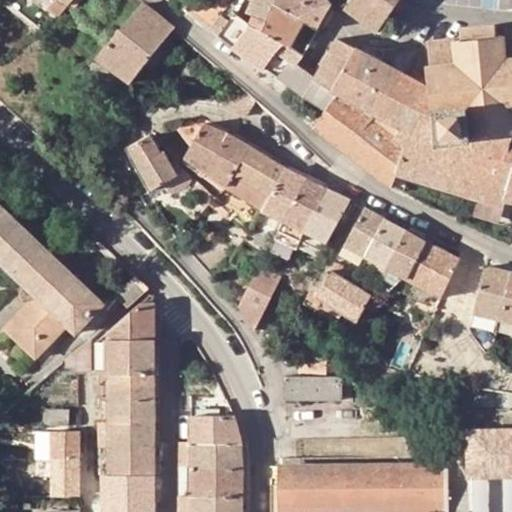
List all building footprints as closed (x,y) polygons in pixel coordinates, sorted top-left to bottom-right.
[(56,0),(50,8),(60,17),(71,4),(73,0),(56,0)] [(231,21),(236,12),(242,1),(240,0),(189,0),(183,8),(234,47),(244,33),(231,21)] [(276,0),(254,0),(255,1),(250,12),(255,14),(268,20),(275,3),(276,0)] [(276,0),(275,3),(318,27),(331,4),(328,0),(276,0)] [(390,13),(399,0),(349,0),(345,8),(378,32),(390,13)] [(402,0),(399,0),(390,13),(394,16),(405,1),(402,0)] [(252,23),(303,55),(319,28),(318,27),(275,3),(268,20),(255,14),(252,23)] [(131,84),(174,29),(143,4),(97,58),(101,62),(131,84)] [(236,12),(231,21),(244,33),(245,34),(251,46),(248,56),(258,64),(271,43),(252,23),(236,12)] [(72,23),(81,30),(88,22),(78,15),(72,23)] [(271,43),(258,64),(264,68),(265,66),(281,76),(293,59),(298,63),(301,58),(303,55),(252,23),(271,43)] [(508,134),(511,133),(511,33),(498,35),(496,25),(461,28),(462,38),(429,42),(432,67),(429,67),(429,79),(430,88),(436,142),(471,137),(473,150),(509,146),(508,134)] [(244,33),(234,47),(248,56),(251,46),(245,34),(244,33)] [(319,72),(305,61),(302,66),(298,63),(293,59),(281,76),(305,95),(327,109),(315,128),(392,188),(395,182),(399,173),(397,172),(408,140),(430,88),(429,79),(416,71),(412,78),(356,48),(338,38),(319,72)] [(239,84),(224,104),(245,116),(257,99),(239,84)] [(511,200),(511,133),(508,134),(509,146),(473,150),(471,137),(436,142),(430,88),(408,140),(397,172),(399,173),(408,176),(479,198),(505,206),(507,200),(511,200)] [(183,134),(187,156),(207,171),(227,134),(205,125),(202,129),(190,121),(183,134)] [(177,191),(178,191),(191,183),(192,183),(193,181),(194,180),(194,179),(193,177),(182,167),(177,162),(173,164),(166,150),(163,151),(153,134),(129,147),(152,190),(167,182),(168,185),(169,186),(170,187),(171,188),(173,190),(175,190),(177,191)] [(213,174),(227,184),(233,174),(248,148),(227,134),(207,171),(213,174)] [(270,197),(285,170),(248,148),(233,174),(270,197)] [(285,170),(270,197),(264,208),(286,219),(306,180),(285,170)] [(399,173),(395,182),(404,186),(408,176),(399,173)] [(209,179),(223,189),(227,184),(213,174),(209,179)] [(227,184),(264,208),(270,197),(233,174),(227,184)] [(276,238),(296,247),(306,228),(326,189),(306,180),(286,219),(276,238)] [(202,195),(211,203),(216,197),(206,189),(202,195)] [(328,240),(350,200),(326,189),(306,228),(328,240)] [(479,198),(474,214),(511,226),(511,208),(505,206),(479,198)] [(230,214),(230,213),(215,200),(211,205),(227,218),(230,214)] [(0,259),(37,295),(5,328),(37,358),(68,325),(77,333),(105,305),(0,204),(0,259)] [(367,254),(385,220),(365,209),(347,243),(367,254)] [(191,216),(195,220),(200,215),(196,210),(191,216)] [(388,266),(406,232),(385,220),(367,254),(388,266)] [(246,236),(250,230),(245,227),(241,233),(246,236)] [(201,240),(188,251),(208,273),(230,254),(210,232),(201,240)] [(408,277),(426,244),(406,232),(388,266),(408,277)] [(357,256),(363,259),(367,254),(347,243),(341,255),(353,262),(357,256)] [(445,288),(450,281),(453,273),(457,266),(459,262),(426,244),(408,277),(442,296),(445,288)] [(345,310),(359,319),(372,296),(338,275),(345,266),(337,261),(329,272),(318,293),(345,310)] [(485,265),(485,267),(483,276),(481,284),(479,292),(477,300),(475,309),(474,313),(500,319),(511,271),(485,265)] [(281,278),(260,267),(239,306),(256,326),(264,310),(284,321),(294,302),(273,292),(281,278)] [(500,319),(511,321),(511,271),(500,319)] [(128,307),(150,288),(136,276),(116,295),(128,307)] [(345,310),(318,293),(314,301),(340,317),(345,310)] [(110,330),(110,339),(155,340),(155,295),(149,295),(110,330)] [(511,321),(500,319),(497,331),(511,334),(511,321)] [(110,330),(100,340),(110,339),(110,330)] [(155,374),(155,340),(110,339),(100,340),(100,359),(110,359),(110,374),(155,374)] [(75,367),(75,371),(79,371),(91,371),(90,340),(65,360),(66,367),(71,367),(75,367)] [(300,360),(300,375),(327,375),(327,360),(307,360),(303,356),(300,360)] [(100,359),(100,375),(110,374),(110,359),(100,359)] [(100,375),(100,399),(110,399),(110,374),(100,375)] [(110,374),(110,399),(155,399),(155,374),(110,374)] [(343,400),(343,377),(285,377),(285,400),(343,400)] [(155,399),(110,399),(100,399),(100,409),(111,409),(111,423),(155,423),(155,399)] [(68,426),(69,409),(45,408),(44,425),(68,426)] [(191,442),(242,442),(238,429),(234,415),(191,415),(191,442)] [(100,423),(101,446),(111,446),(111,423),(100,423)] [(111,423),(111,446),(155,446),(155,423),(111,423)] [(422,450),(421,428),(407,428),(407,436),(408,450),(422,450)] [(511,429),(468,431),(469,476),(475,476),(488,475),(505,475),(511,475),(511,429)] [(50,431),(51,459),(81,459),(81,431),(50,431)] [(181,442),(180,466),(190,466),(191,442),(181,442)] [(190,466),(242,468),(242,455),(242,442),(191,442),(190,466)] [(155,446),(111,446),(101,446),(101,460),(111,459),(111,469),(107,470),(107,474),(155,475),(155,446)] [(81,470),(81,459),(51,459),(51,470),(81,470)] [(101,460),(101,474),(107,474),(107,470),(111,469),(111,459),(101,460)] [(281,483),(281,511),(337,511),(446,510),(446,465),(281,466),(281,483)] [(190,466),(180,466),(180,497),(242,496),(242,484),(242,468),(190,466)] [(475,476),(475,511),(488,511),(489,505),(488,475),(475,476)] [(281,511),(281,483),(271,483),(271,511),(281,511)] [(180,497),(179,511),(241,511),(242,496),(180,497)]
